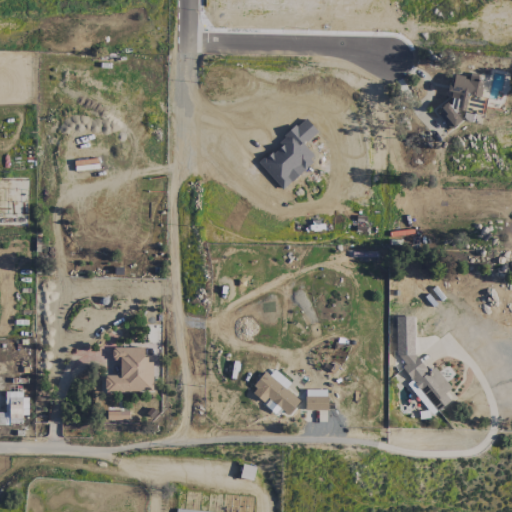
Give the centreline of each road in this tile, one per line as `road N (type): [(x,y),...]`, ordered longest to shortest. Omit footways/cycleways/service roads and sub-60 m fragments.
road 1 (residential): [(0,447),(314,439),(459,452)]
road 2 (residential): [(184,441),(178,203),(194,0)]
road 3 (residential): [(192,53),(401,44)]
